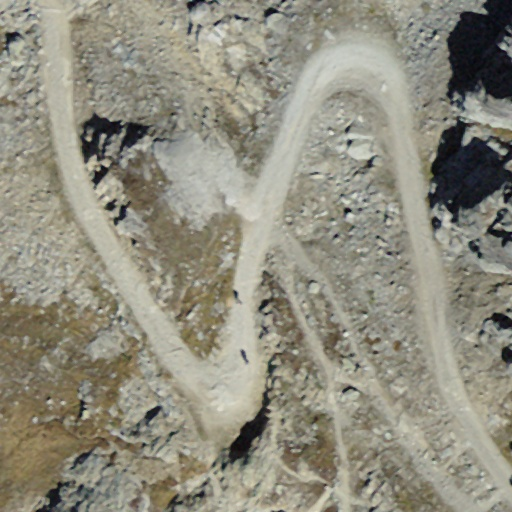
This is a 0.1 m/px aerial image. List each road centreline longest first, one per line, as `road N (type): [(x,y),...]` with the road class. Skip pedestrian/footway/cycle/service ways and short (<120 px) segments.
road 1 (track): [(258,238),(316,72),(349,59),(380,59),(399,94),(459,406),(511,465)]
road 2 (track): [(47,0),(68,166),(183,370),(214,380),(239,359),(258,238)]
